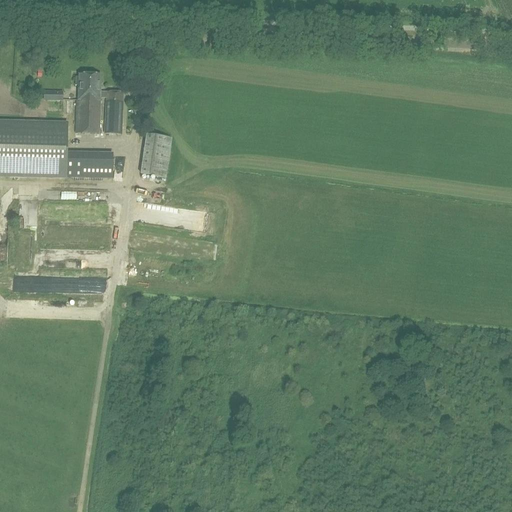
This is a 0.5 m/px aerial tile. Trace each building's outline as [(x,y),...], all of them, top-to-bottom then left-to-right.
[(77,101),(76,135),(100,135),(101,99),(107,99),(106,135),(122,135),(123,93),(100,93),(101,75),(79,75),(78,101),(77,101)] [(67,154),(68,125),(0,123),(0,176),(83,178),(83,155),(67,154)] [(152,175),(167,177),(173,139),(157,137),(152,175)] [(118,184),(126,185),(127,170),(118,169),(118,184)] [(40,286),(39,280),(20,281),(20,294),(63,293),(63,286),(40,286)] [(76,284),(68,283),(67,290),(75,291),(76,284)]
